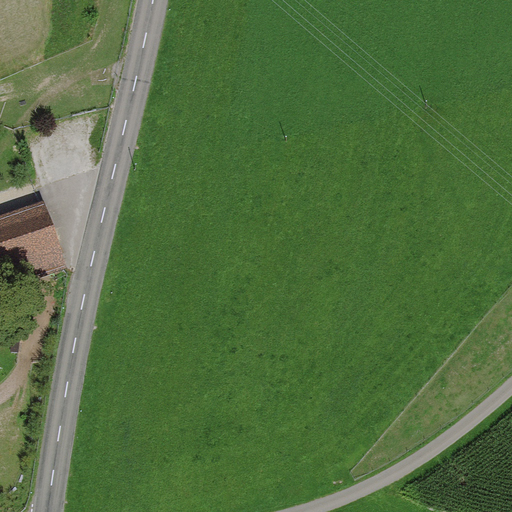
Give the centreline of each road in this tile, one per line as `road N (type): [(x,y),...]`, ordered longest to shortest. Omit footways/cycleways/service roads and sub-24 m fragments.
road 1 (tertiary): [(154,0),(72,360),(49,511)]
road 2 (track): [(301,511),(354,496),(430,455),(511,388)]
road 3 (track): [(0,211),(116,174)]
